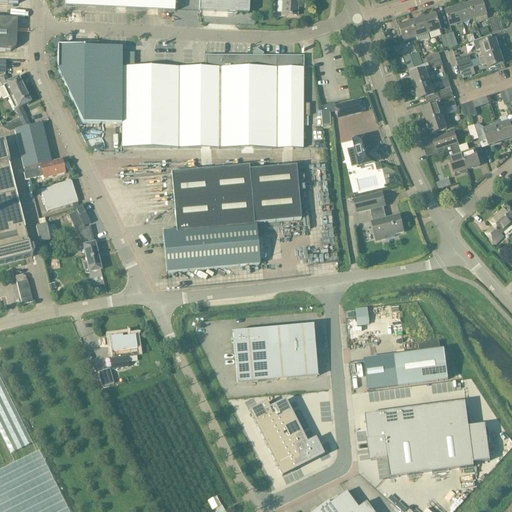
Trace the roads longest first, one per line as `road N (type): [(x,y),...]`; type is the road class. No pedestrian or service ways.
road 1 (unclassified): [(38,28),(293,36),(356,19)]
road 2 (unclassified): [(150,300),(44,90),(38,28)]
road 3 (unclassified): [(254,511),(343,466),(328,280)]
road 4 (unclassified): [(254,511),(150,300)]
road 5 (unclassified): [(441,225),(398,143),(356,19)]
road 6 (unknown): [(45,315),(21,164),(0,133)]
road 7 (unclassified): [(150,300),(328,280)]
road 8 (unclassified): [(0,325),(150,300)]
road 9 (unclassified): [(328,280),(422,266),(456,247)]
